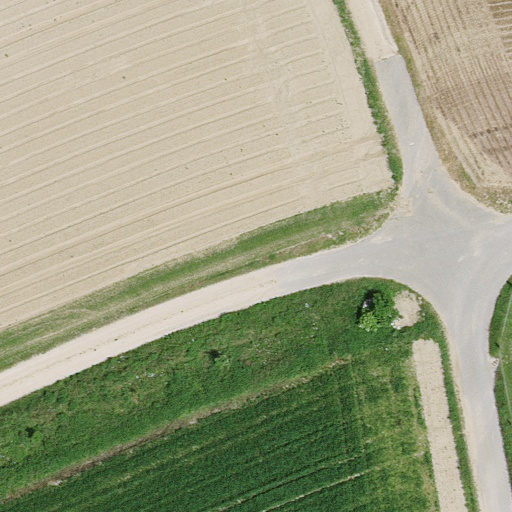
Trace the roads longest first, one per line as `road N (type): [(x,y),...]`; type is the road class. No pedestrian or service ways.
road 1 (track): [(446,245),(276,282),(114,338),(0,390)]
road 2 (track): [(446,245),(497,511)]
road 3 (track): [(360,0),(446,245)]
